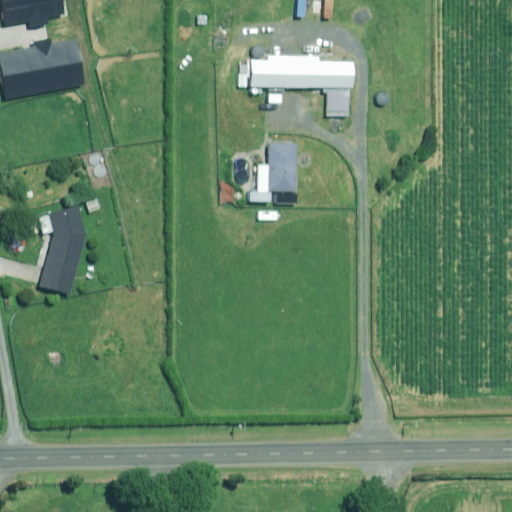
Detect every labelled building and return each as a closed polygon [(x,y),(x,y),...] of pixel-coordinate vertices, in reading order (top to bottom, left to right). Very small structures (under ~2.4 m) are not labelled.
[(32,17),(25,0),(0,0),(0,8),(7,27),(32,17)] [(348,118),(348,89),(350,89),(350,85),(351,63),(317,62),(317,58),(267,57),(267,62),(250,61),(249,87),(327,89),(327,117),(348,118)] [(249,202),(268,203),(269,203),(270,192),(293,192),(295,144),(268,143),(268,166),(258,166),(257,193),(249,193),(249,202)] [(46,260),(38,288),(68,296),(85,236),(76,205),(45,214),(52,239),(50,244),(46,243),(41,259),(46,260)] [(102,219),(99,209),(88,212),(91,222),(102,219)]
